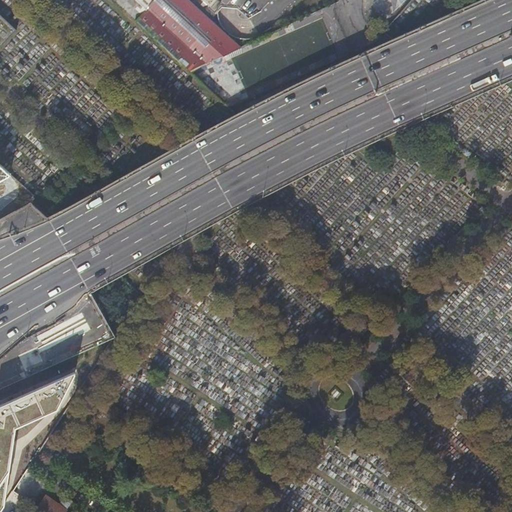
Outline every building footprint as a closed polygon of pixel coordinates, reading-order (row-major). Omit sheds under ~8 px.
[(113,0),(135,21),(147,8),(154,0),(113,0)] [(154,0),(147,8),(135,21),(191,72),(240,48),(187,0),(154,0)] [(198,0),(208,9),(206,11),(212,16),(217,11),(218,3),(215,0),(198,0)] [(0,47),(16,30),(0,14),(0,47)] [(0,392),(108,340),(112,333),(47,217),(30,202),(0,218),(0,392)] [(453,292),(428,321),(495,379),(496,381),(506,368),(507,376),(511,378),(511,331),(505,329),(505,327),(510,322),(502,322),(507,317),(504,315),(511,314),(511,313),(506,311),(508,305),(499,306),(487,320),(480,317),(471,310),(456,310),(454,309),(453,292)] [(58,380),(67,389),(71,386),(75,389),(85,379),(81,375),(84,372),(74,362),(71,366),(67,363),(57,373),(61,376),(58,380)] [(0,482),(20,462),(11,453),(60,404),(56,400),(57,399),(53,394),(51,396),(43,388),(0,431),(0,482)] [(43,511),(65,511),(73,502),(66,498),(60,507),(45,497),(37,508),(43,511)]
